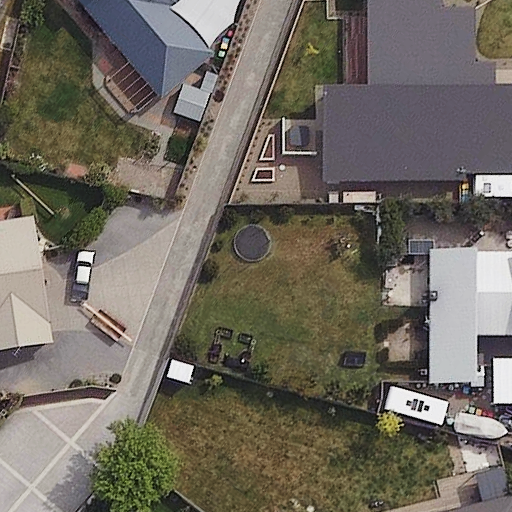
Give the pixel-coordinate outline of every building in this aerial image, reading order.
[(8,0),(0,0),(0,12),(5,14),(8,0)] [(77,0),(165,104),(222,57),(179,6),(180,0),(77,0)] [(0,346),(65,338),(49,213),(0,219),(0,346)] [(511,254),(428,253),(426,387),(477,388),(478,336),(511,337),(511,254)] [(511,511),(511,490),(424,511),(511,511)]
